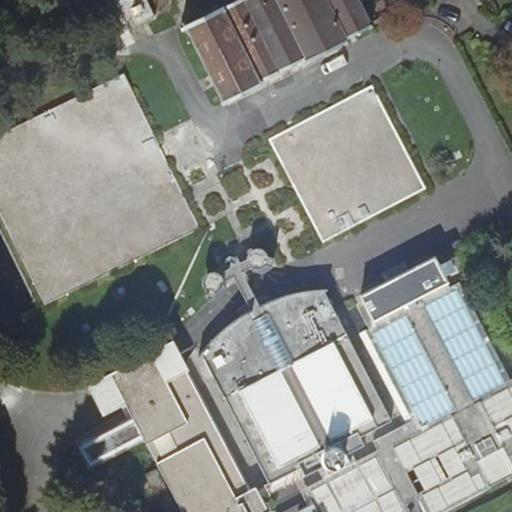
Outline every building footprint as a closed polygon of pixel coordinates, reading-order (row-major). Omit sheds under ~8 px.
[(135,32),(154,20),(143,0),(133,0),(121,6),(135,32)] [(373,27),(358,0),(239,0),(187,27),(226,104),(264,83),(263,80),(306,59),(307,61),(373,27)] [(215,233),(137,80),(0,150),(0,186),(64,310),(215,233)] [(271,140),(325,244),(428,189),(374,87),(271,140)] [(56,314),(0,203),(0,286),(23,331),(56,314)] [(271,242),(266,243),(264,244),(261,248),(260,253),(260,257),(265,262),(272,264),(278,260),(281,253),(279,246),(271,242)] [(450,289),(434,259),(361,296),(378,327),(372,331),(419,418),(375,442),(382,455),(310,492),(315,502),(300,510),(301,511),(413,511),(410,504),(422,498),(429,511),(449,511),(495,488),(481,462),(508,447),(511,456),(511,387),(511,388),(457,287),(450,289)] [(221,270),(217,269),(210,271),(207,274),(205,281),(205,286),(210,291),(214,293),(221,293),(227,287),(228,281),(226,275),(221,270)] [(400,417),(332,287),(318,288),(295,293),(273,300),(257,309),(231,326),(207,350),(276,481),(307,465),(311,473),(330,463),(335,472),(358,460),(354,451),(373,441),(369,433),(400,417)] [(141,411),(182,390),(166,362),(127,382),(141,411)] [(266,511),(198,382),(182,390),(141,411),(194,511),(266,511)] [(176,511),(190,511),(192,511),(171,471),(158,478),(176,511)]
